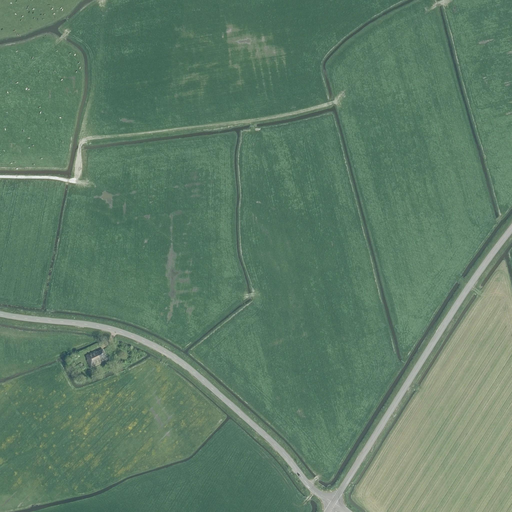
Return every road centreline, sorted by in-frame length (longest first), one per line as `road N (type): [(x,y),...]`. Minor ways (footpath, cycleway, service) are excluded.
road 1 (tertiary): [(332,504),(174,359),(117,332),(0,315)]
road 2 (tertiary): [(332,504),(511,225)]
